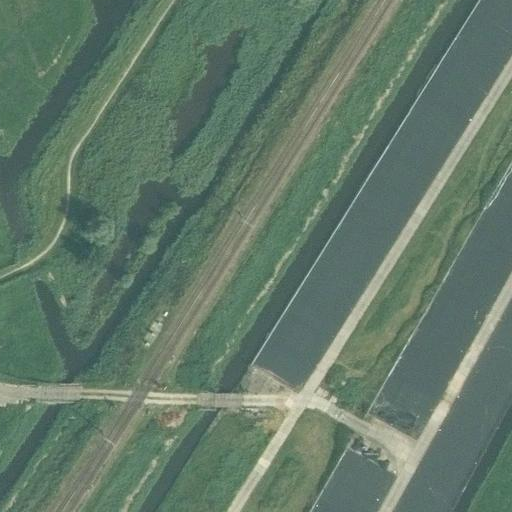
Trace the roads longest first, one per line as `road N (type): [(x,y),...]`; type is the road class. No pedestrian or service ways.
road 1 (track): [(413,462),(300,403),(0,394)]
road 2 (track): [(300,403),(511,65)]
road 3 (track): [(385,511),(511,285)]
